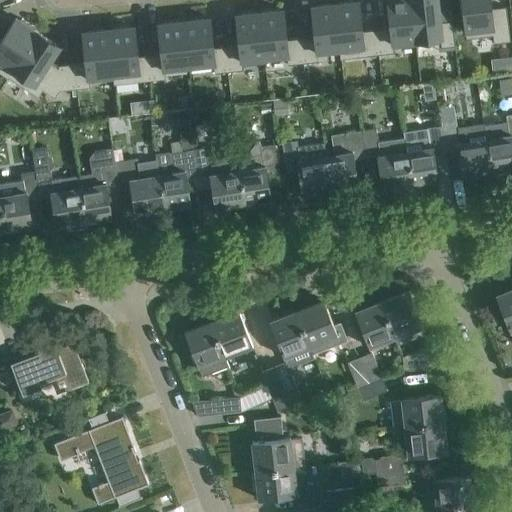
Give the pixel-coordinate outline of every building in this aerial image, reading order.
[(386,0),(390,28),(376,29),(379,54),(394,52),(394,48),(416,45),(410,0),(386,0)] [(410,0),(416,45),(440,42),(441,47),(455,46),(452,21),(440,22),(437,0),(410,0)] [(461,0),(466,38),(493,35),(493,42),(510,41),(506,7),(491,8),(490,0),(461,0)] [(376,29),(362,31),(358,1),(335,4),(341,59),(379,54),(376,29)] [(326,50),(339,49),(340,59),(341,59),(335,4),(311,6),(315,36),(300,38),(303,63),(328,60),(326,50)] [(259,12),(265,62),(266,62),(265,57),(287,55),(288,65),(303,63),(300,38),(286,40),(283,10),(259,12)] [(265,62),(259,12),(236,15),(239,45),(226,46),(229,71),(243,69),(243,65),(265,62)] [(16,18),(0,41),(0,72),(7,78),(37,32),(34,29),(35,27),(21,19),(20,20),(16,18)] [(229,71),(226,46),(213,48),(210,18),(184,21),(189,66),(213,63),(215,73),(229,71)] [(161,54),(150,55),(152,80),(165,78),(164,69),(189,66),(184,21),(158,24),(161,54)] [(115,84),(152,80),(150,55),(138,56),(134,26),(108,29),(115,84)] [(89,82),(113,79),(113,84),(115,84),(108,29),(82,32),(85,62),(72,64),(75,88),(90,87),(89,82)] [(37,32),(7,78),(8,78),(9,77),(38,97),(43,89),(54,97),(59,90),(75,88),(72,64),(58,65),(58,67),(58,68),(49,62),(59,46),(37,32)] [(479,83),(502,81),(501,73),(478,75),(479,83)] [(288,101),(274,102),(275,115),(289,114),(288,101)] [(481,125),(490,173),(511,169),(511,114),(505,116),(506,121),(481,125)] [(440,126),(444,153),(458,151),(462,177),(490,173),(481,125),(481,123),(455,128),(455,124),(440,126)] [(412,185),(438,181),(434,155),(444,153),(440,126),(403,132),(404,137),(412,185)] [(375,127),(361,129),(365,158),(377,156),(383,189),(412,185),(404,137),(377,141),(375,127)] [(331,152),(326,153),(331,190),(358,185),(354,159),(365,158),(361,129),(329,134),(331,152)] [(257,140),(250,149),(251,152),(237,155),(245,203),(270,199),(266,174),(278,172),(274,143),(261,145),(260,143),(257,140)] [(302,194),(331,190),(326,153),(324,154),(322,142),(296,146),(295,140),(282,141),(286,170),(298,168),(302,194)] [(78,173),(51,177),(49,166),(52,163),(50,155),(47,153),(45,144),(32,146),(35,168),(40,198),(51,196),(56,226),(69,224),(70,228),(86,226),(85,221),(78,173)] [(218,158),(220,171),(212,172),(207,145),(193,147),(198,176),(210,174),(215,208),(245,203),(237,155),(218,158)] [(78,173),(85,221),(111,217),(107,191),(119,189),(115,160),(112,146),(94,149),(89,155),(91,171),(78,173)] [(182,169),(159,173),(165,208),(190,204),(186,178),(198,176),(193,147),(179,150),(182,169)] [(137,156),(115,160),(119,189),(131,187),(135,213),(165,208),(159,173),(140,176),(137,156)] [(40,198),(37,179),(35,168),(20,170),(22,180),(0,183),(0,191),(0,193),(6,230),(32,226),(28,200),(40,198)] [(511,288),(496,295),(511,336),(511,288)] [(380,301),(395,336),(423,325),(409,290),(380,301)] [(324,300),(296,311),(309,346),(337,335),(324,300)] [(395,336),(380,301),(355,311),(368,346),(395,336)] [(238,310),(210,321),(224,356),(252,345),(238,310)] [(314,357),(309,346),(296,311),(269,321),(285,362),(274,366),(284,392),(296,387),(290,372),(294,370),(297,363),(314,357)] [(192,364),(196,362),(200,373),(226,363),(224,356),(210,321),(184,331),(193,353),(189,354),(192,364)] [(39,351),(10,362),(22,394),(41,387),(39,382),(65,372),(71,388),(88,381),(70,334),(69,334),(70,337),(55,343),(54,340),(40,345),(38,347),(38,349),(39,351)] [(370,382),(382,378),(372,352),(359,356),(370,382)] [(402,355),(404,370),(432,367),(430,352),(402,355)] [(347,361),(357,387),(370,382),(359,356),(347,361)] [(261,371),(271,397),(284,392),(274,366),(261,371)] [(382,378),(370,382),(357,387),(362,401),(387,391),(382,378)] [(284,392),(271,397),(276,409),(301,399),(296,387),(284,392)] [(404,425),(442,421),(439,394),(401,398),(389,400),(392,426),(404,425)] [(213,413),(241,410),(240,396),(212,399),(213,413)] [(92,428),(54,443),(60,459),(95,445),(109,481),(92,488),(98,503),(116,496),(120,507),(130,502),(142,497),(141,496),(140,497),(137,488),(148,483),(139,459),(138,460),(137,460),(133,451),(135,450),(133,444),(122,416),(109,421),(105,413),(106,412),(106,411),(105,410),(88,416),(92,428)] [(442,421),(404,425),(408,456),(446,452),(442,421)] [(290,439),(289,437),(252,441),(255,472),(305,467),(302,438),(290,439)] [(375,471),(403,468),(402,456),(395,456),(392,454),(381,455),(378,458),(374,459),(371,456),(363,457),(361,460),(362,473),(375,471)] [(251,472),(253,490),(257,490),(258,499),(295,495),(296,502),(314,500),(312,482),(306,482),(305,467),(255,472),(251,472)] [(403,468),(375,471),(377,486),(405,482),(403,468)] [(434,478),(437,505),(474,501),(471,474),(434,478)] [(327,503),(355,500),(354,487),(326,490),(327,503)] [(356,511),(355,500),(327,503),(328,511),(356,511)] [(437,505),(425,506),(425,511),(475,511),(474,501),(437,505)]
